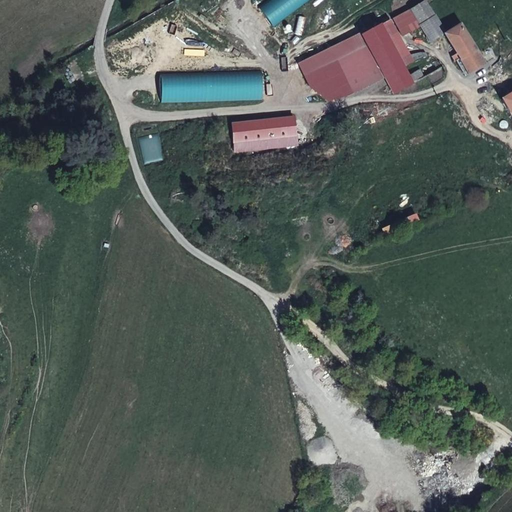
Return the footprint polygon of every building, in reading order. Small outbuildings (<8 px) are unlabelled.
[(308,0),(275,0),(274,1),(285,16),(308,0)] [(435,8),(431,0),(423,0),(423,1),(413,6),(413,8),(394,17),(397,24),(417,15),(430,40),(446,31),(448,30),(438,11),(435,8)] [(461,22),(448,30),(446,31),(459,55),(456,57),(464,73),(483,63),(461,22)] [(361,33),(392,93),(423,77),(418,68),(407,74),(387,37),(379,23),(377,24),(361,33)] [(376,79),(354,35),(297,63),(310,90),(312,89),(314,93),(316,92),(317,96),(319,95),(321,99),(325,97),(327,103),(376,79)] [(511,114),(511,79),(511,78),(491,90),(504,118),(511,114)] [(293,116),(230,124),(232,144),(296,136),(293,116)] [(158,134),(139,138),(145,164),(164,161),(158,134)] [(413,214),(381,229),(384,237),(417,222),(413,214)]
